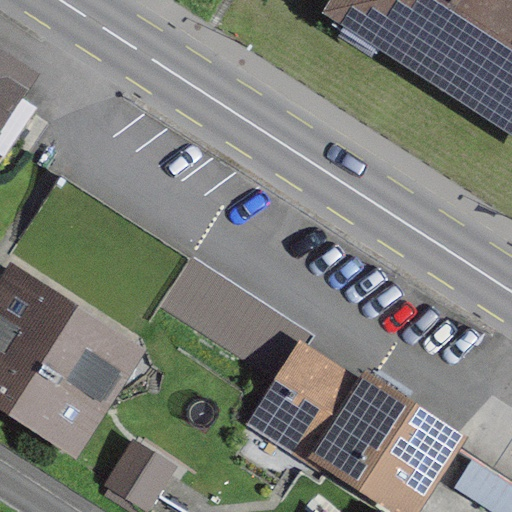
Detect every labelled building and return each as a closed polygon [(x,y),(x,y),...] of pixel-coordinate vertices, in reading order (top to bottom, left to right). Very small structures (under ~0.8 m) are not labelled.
[(511,0),(327,0),(320,11),(511,135),(511,0)] [(0,132),(40,74),(0,46),(0,132)] [(162,306),(192,261),(61,176),(12,251),(143,335),(162,306)] [(301,339),(309,344),(314,336),(194,257),(192,261),(162,306),(274,380),(301,339)] [(0,408),(76,457),(146,348),(10,262),(0,277),(0,408)] [(389,511),(418,511),(422,507),(428,511),(511,511),(511,482),(461,449),(468,437),(364,369),(359,377),(309,344),(301,339),(274,380),(245,424),(319,473),(322,468),(389,511)] [(169,471),(133,448),(111,483),(147,505),(169,471)]
